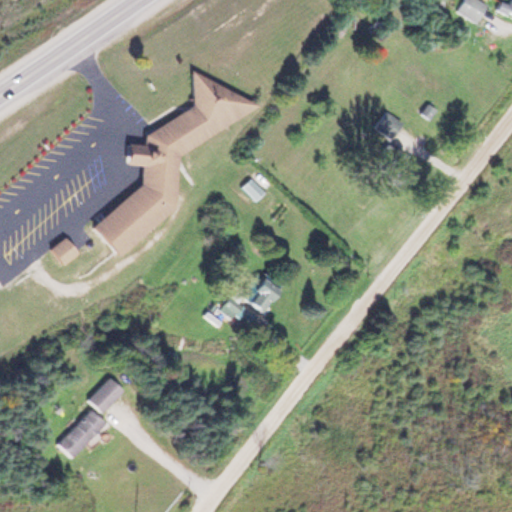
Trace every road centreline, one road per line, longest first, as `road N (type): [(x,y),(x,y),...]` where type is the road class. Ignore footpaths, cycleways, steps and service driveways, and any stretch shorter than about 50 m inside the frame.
road 1 (residential): [(190,511),(511,105)]
road 2 (secondary): [(0,99),(146,0)]
